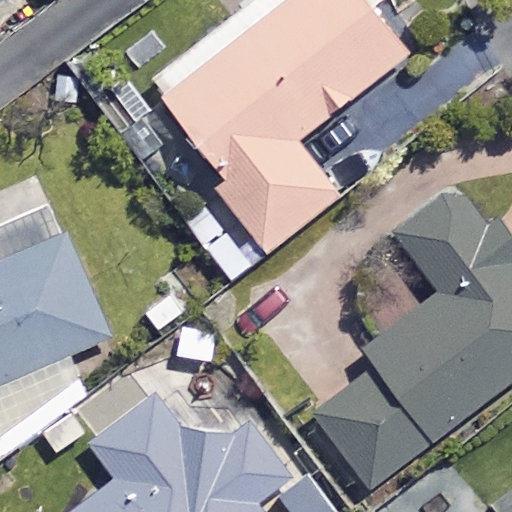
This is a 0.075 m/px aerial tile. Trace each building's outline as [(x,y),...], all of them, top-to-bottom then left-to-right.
[(419,52),(378,0),(296,0),(171,99),(236,183),(225,192),(275,255),(347,199),(303,144),(419,52)] [(511,242),(465,184),(401,236),(440,285),(370,341),(388,364),(318,420),(379,498),(511,391),(511,242)] [(75,239),(62,244),(50,214),(0,233),(0,391),(117,346),(75,239)] [(207,453),(167,396),(98,446),(124,482),(82,511),(265,511),(260,504),(295,478),(253,420),(207,453)] [(511,511),(511,492),(495,504),(500,511),(511,511)]
